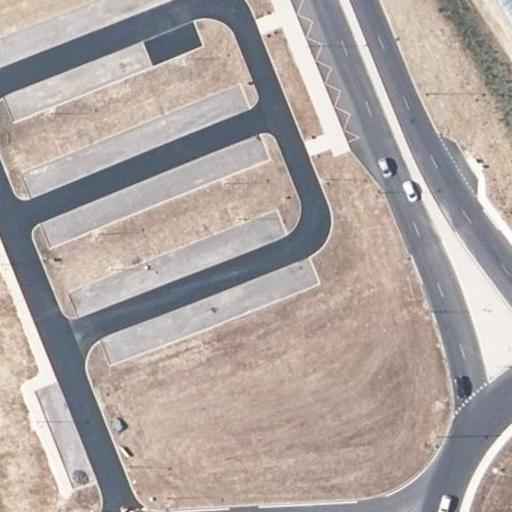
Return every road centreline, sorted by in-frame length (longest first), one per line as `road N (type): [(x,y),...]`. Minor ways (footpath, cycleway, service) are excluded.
road 1 (secondary): [(329,0),(443,291),(464,379),(461,464)]
road 2 (secondary): [(511,269),(447,182),(363,0)]
